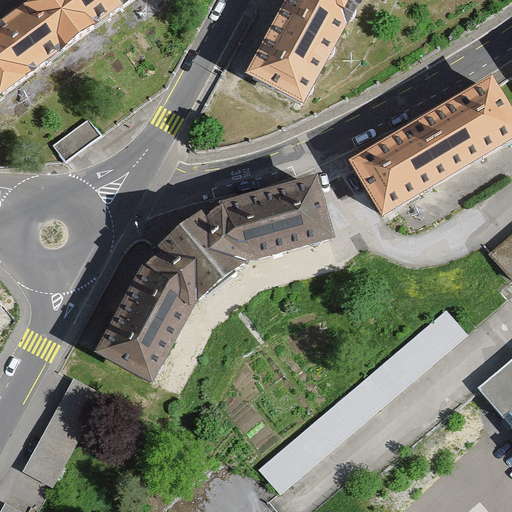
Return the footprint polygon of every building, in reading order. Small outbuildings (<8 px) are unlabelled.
[(114,24),(96,0),(46,0),(13,25),(48,72),(114,24)] [(96,0),(114,24),(146,0),(96,0)] [(293,0),(293,2),(351,33),(368,0),(293,0)] [(293,2),(245,90),(303,121),(351,33),(293,2)] [(0,107),(48,72),(13,25),(0,34),(0,107)] [(511,124),(493,92),(424,133),(457,189),(511,156),(511,124)] [(101,140),(88,122),(53,148),(65,165),(101,140)] [(350,176),(383,232),(457,189),(424,133),(350,176)] [(235,273),(246,279),(334,254),(317,191),(220,218),(235,273)] [(185,304),(195,320),(246,279),(235,273),(220,218),(201,233),(197,228),(155,260),(160,266),(141,281),(185,304)] [(511,238),(493,255),(511,277),(511,238)] [(108,375),(152,399),(158,387),(195,320),(185,304),(141,281),(94,368),(108,375)] [(279,497),(467,339),(447,315),(259,474),(279,497)] [(511,433),(511,356),(474,388),(511,433)] [(98,397),(72,383),(22,476),(52,492),(102,399),(98,397)] [(160,486),(127,511),(157,511),(172,501),(160,486)]
